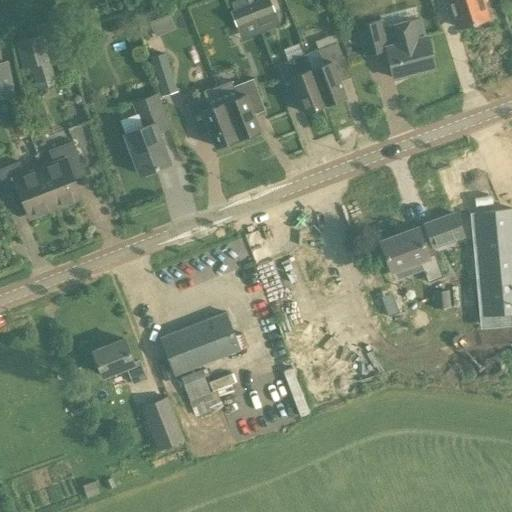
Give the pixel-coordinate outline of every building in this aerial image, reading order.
[(268,0),(257,0),(250,3),(256,19),(273,12),(268,0)] [(458,28),(487,18),(481,0),(482,0),(445,0),(447,6),(450,5),(458,28)] [(259,28),(250,3),(229,11),(239,35),(259,28)] [(173,16),(152,22),(156,34),(177,28),(173,16)] [(364,56),(386,50),(393,79),(434,69),(426,37),(425,37),(421,18),(384,27),(381,19),(356,26),(364,56)] [(36,82),(54,77),(42,35),(16,42),(23,68),(31,66),(36,82)] [(311,69),(324,105),(345,97),(339,81),(350,77),(337,43),(318,50),(323,65),(311,69)] [(177,92),(168,63),(164,53),(149,58),(162,97),(177,92)] [(58,71),(73,67),(69,54),(54,58),(58,71)] [(0,97),(14,94),(7,60),(0,61),(0,97)] [(286,102),(297,97),(303,113),(324,105),(311,69),(298,74),(292,60),(273,67),(286,102)] [(217,87),(235,139),(259,130),(254,115),(264,111),(253,80),(232,87),(230,82),(217,87)] [(235,139),(217,87),(204,91),(206,97),(186,105),(197,136),(208,132),(214,147),(235,139)] [(139,174),(169,163),(157,132),(168,128),(156,96),(133,104),(142,128),(125,134),(139,174)] [(40,169),(54,207),(80,197),(74,179),(85,175),(73,141),(48,150),(53,164),(40,169)] [(21,199),(28,217),(54,207),(40,169),(24,175),(19,162),(0,168),(0,180),(9,204),(21,199)] [(511,208),(469,213),(471,234),(511,230),(511,208)] [(428,257),(426,251),(463,236),(455,214),(425,225),(425,226),(417,229),(417,228),(380,242),(391,271),(419,261),(427,283),(443,277),(434,255),(428,257)] [(511,230),(471,234),(473,255),(511,251),(511,230)] [(511,251),(473,255),(475,276),(511,272),(511,251)] [(336,258),(312,267),(331,318),(355,309),(351,300),(367,294),(361,277),(345,283),(336,258)] [(296,301),(281,307),(290,333),(331,318),(312,267),(287,276),(296,301)] [(511,272),(475,276),(479,324),(511,321),(511,272)] [(432,293),(434,309),(449,307),(448,292),(432,293)] [(174,376),(241,350),(225,311),(159,337),(174,376)] [(103,376),(125,368),(132,385),(147,379),(140,360),(133,362),(124,339),(93,351),(103,376)] [(290,359),(307,352),(302,340),(285,346),(290,359)] [(195,417),(222,407),(216,390),(210,392),(201,369),(181,378),(195,417)] [(141,406),(157,449),(184,439),(167,396),(141,406)]
